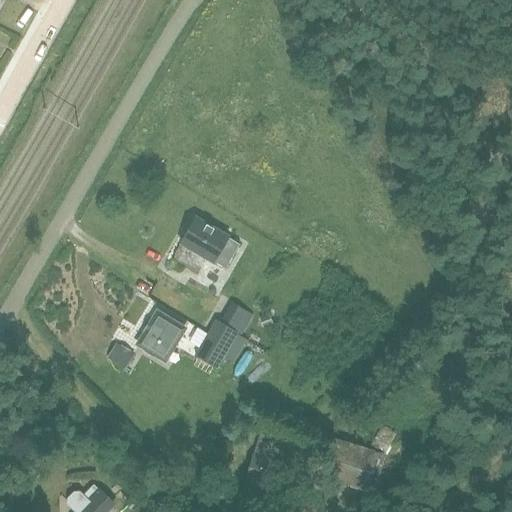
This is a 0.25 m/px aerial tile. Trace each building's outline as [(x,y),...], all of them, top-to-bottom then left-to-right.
[(235,241),(227,236),(195,217),(181,242),(213,260),(226,268),(234,253),(230,250),(235,241)] [(144,331),(137,343),(145,348),(144,350),(152,356),(154,354),(164,360),(183,328),(156,311),(151,320),(149,319),(142,330),(144,331)] [(271,324),(267,314),(260,316),(264,327),(271,324)] [(214,320),(194,354),(216,367),(236,333),(214,320)] [(118,346),(112,342),(105,354),(122,364),(129,353),(123,349),(124,348),(118,344),(118,346)] [(320,479),(366,490),(372,472),(380,474),(397,434),(380,425),(382,423),(365,415),(352,439),(369,446),(368,448),(332,437),(320,479)] [(325,446),(279,433),(260,427),(253,452),(246,478),(275,486),(282,463),(271,460),(273,452),(320,464),(325,446)] [(108,511),(116,505),(100,491),(93,484),(83,494),(79,490),(74,490),(66,498),(66,503),(75,511),(108,511)]
